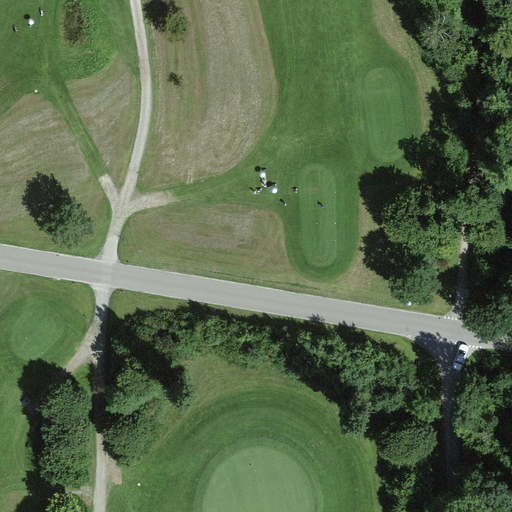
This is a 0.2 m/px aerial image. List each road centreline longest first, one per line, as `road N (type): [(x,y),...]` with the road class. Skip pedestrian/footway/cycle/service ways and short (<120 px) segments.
road 1 (track): [(98,511),(103,277),(136,176),(149,100),(135,0)]
road 2 (unclassified): [(0,259),(511,341)]
road 3 (track): [(484,0),(478,148),(451,368),(454,511)]
